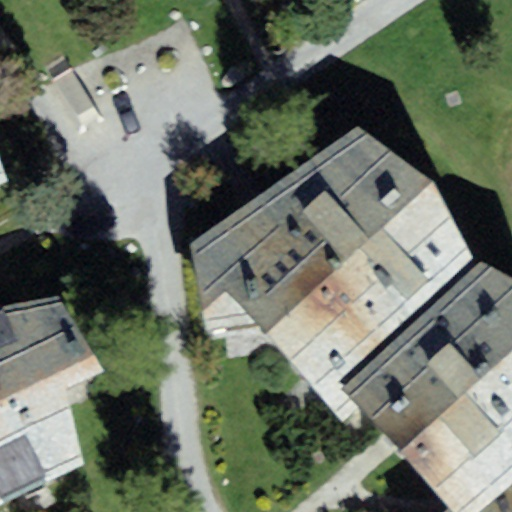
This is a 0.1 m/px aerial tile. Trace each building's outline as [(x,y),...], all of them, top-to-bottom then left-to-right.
[(65,61),(48,73),(80,134),(91,128),(102,122),(65,61)] [(0,215),(43,198),(34,111),(0,79),(0,215)] [(279,327),(345,398),(350,393),(483,270),(457,191),(367,131),(205,248),(279,327)] [(205,248),(210,256),(217,341),(279,327),(205,248)] [(511,279),(483,270),(350,393),(455,511),(474,511),(497,499),(511,485),(511,279)] [(110,310),(0,329),(0,511),(26,511),(111,471),(147,362),(110,310)] [(511,511),(511,485),(497,499),(474,511),(511,511)]
